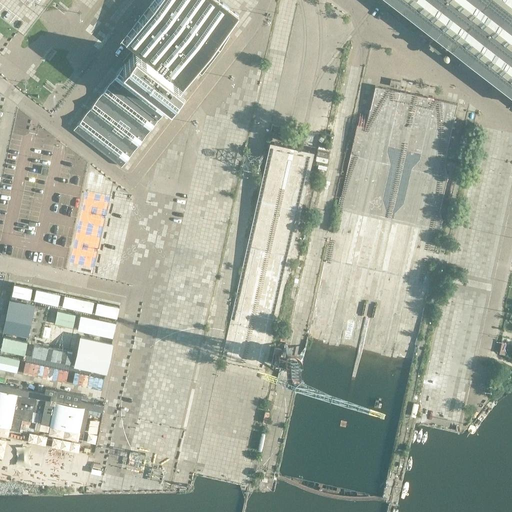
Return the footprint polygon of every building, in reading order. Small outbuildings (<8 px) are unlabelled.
[(157,0),(125,42),(135,50),(183,86),(238,15),(218,0),(157,0)] [(511,0),(392,0),(404,9),(435,33),(429,42),(446,55),(449,51),(452,47),(511,93),(511,0)] [(183,86),(135,50),(122,66),(170,103),(183,86)] [(121,166),(170,103),(122,66),(73,129),(121,166)] [(399,88),(400,81),(391,79),(389,86),(399,88)] [(306,344),(278,475),(382,498),(432,272),(431,271),(441,220),(439,211),(447,176),(444,164),(457,104),(375,86),(361,145),(348,161),(328,248),(327,247),(306,344)] [(227,360),(261,367),(309,150),(303,149),(287,145),(274,142),(227,360)] [(47,175),(48,168),(42,167),(40,174),(47,175)] [(14,284),(12,294),(30,297),(32,287),(14,284)] [(36,288),(34,298),(58,303),(60,294),(36,288)] [(65,295),(62,305),(91,311),(93,301),(65,295)] [(10,300),(4,329),(28,334),(30,322),(34,305),(10,300)] [(97,302),(95,311),(116,316),(118,306),(97,302)] [(39,306),(36,318),(46,320),(48,308),(39,306)] [(58,310),(55,321),(72,325),(75,313),(58,310)] [(80,315),(78,328),(112,336),(112,335),(115,322),(80,315)] [(30,322),(28,334),(42,337),(45,325),(30,322)] [(3,336),(1,348),(24,353),(27,342),(3,336)] [(110,348),(110,347),(85,342),(82,358),(107,363),(110,348)] [(34,343),(31,355),(69,363),(72,351),(34,343)] [(280,346),(278,354),(278,355),(285,357),(284,361),(301,365),(304,348),(287,344),(287,348),(280,346)] [(0,354),(0,366),(16,370),(19,358),(0,354)] [(25,360),(23,372),(66,381),(68,369),(25,360)] [(68,369),(66,381),(72,382),(75,370),(68,369)] [(75,370),(72,382),(101,388),(103,377),(75,370)] [(89,408),(102,410),(103,411),(103,407),(104,405),(103,405),(80,400),(81,394),(45,387),(44,392),(0,383),(0,425),(10,427),(9,429),(19,431),(22,419),(41,423),(41,422),(50,424),(79,430),(84,431),(89,408)] [(271,391),(270,393),(263,423),(263,425),(263,427),(264,427),(265,427),(266,427),(267,426),(268,424),(274,394),(274,391),(274,390),(273,390),(272,390),(271,391)]
